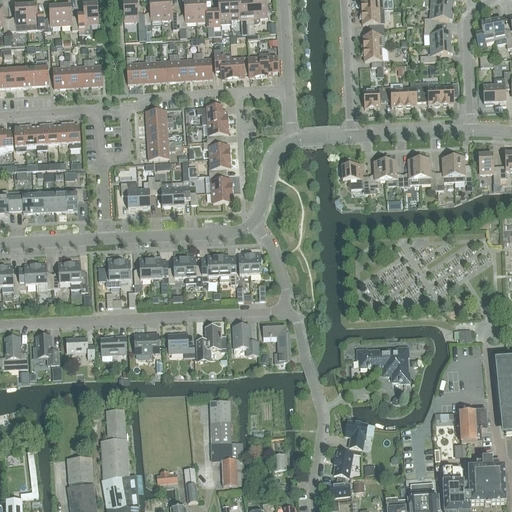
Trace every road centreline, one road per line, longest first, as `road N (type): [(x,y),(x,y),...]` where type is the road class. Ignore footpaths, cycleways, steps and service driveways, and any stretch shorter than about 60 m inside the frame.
road 1 (residential): [(0,325),(285,308)]
road 2 (residential): [(100,162),(127,158),(126,113),(153,96),(288,91)]
road 3 (residential): [(314,511),(323,415),(298,322),(285,308)]
road 4 (residential): [(106,238),(235,232),(254,221)]
road 5 (residential): [(100,162),(91,111),(0,115)]
road 6 (residential): [(350,136),(343,0)]
road 7 (residential): [(350,136),(470,129)]
